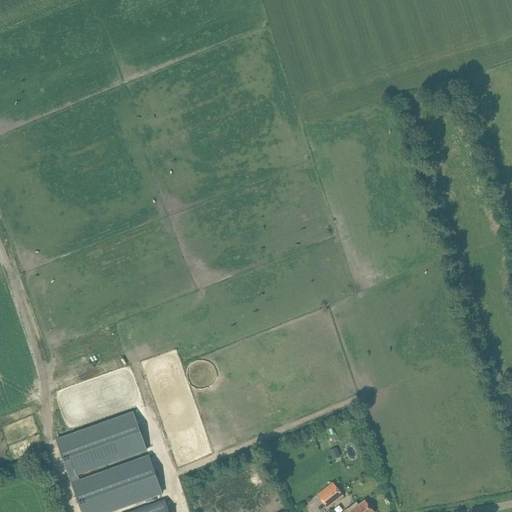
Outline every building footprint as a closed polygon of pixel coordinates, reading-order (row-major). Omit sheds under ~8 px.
[(493,374),(486,376),(491,395),(498,393),(498,391),(495,382),(502,379),(500,372),(493,374)] [(133,412),(56,440),(81,511),(108,511),(162,493),(133,412)] [(327,507),(343,495),(333,483),(317,495),(327,507)] [(169,511),(165,499),(128,511),(169,511)] [(373,511),(374,511),(368,504),(365,500),(359,505),(356,502),(343,511),(373,511)]
